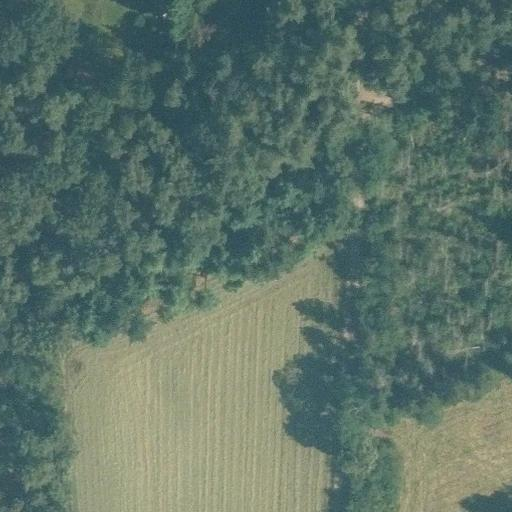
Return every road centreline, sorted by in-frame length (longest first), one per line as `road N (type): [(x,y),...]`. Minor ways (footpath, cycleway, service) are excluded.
road 1 (track): [(0,309),(355,127)]
road 2 (track): [(342,511),(355,127)]
road 3 (track): [(355,127),(511,48)]
road 4 (track): [(355,127),(361,0)]
